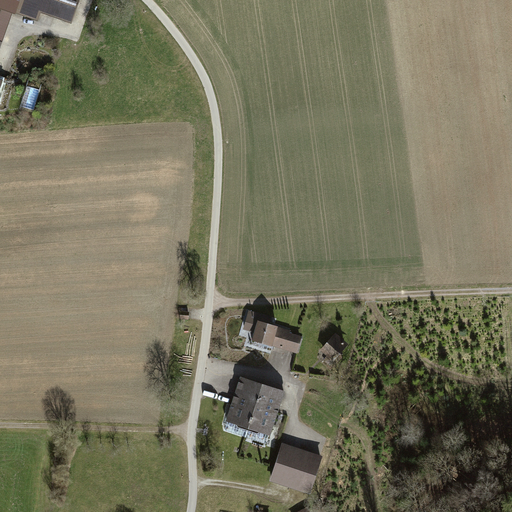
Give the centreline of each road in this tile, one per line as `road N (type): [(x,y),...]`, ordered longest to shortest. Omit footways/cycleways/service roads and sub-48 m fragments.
road 1 (unclassified): [(144,0),(202,71),(217,133),(210,300),(188,430)]
road 2 (track): [(210,300),(511,291)]
road 3 (track): [(0,427),(188,430)]
